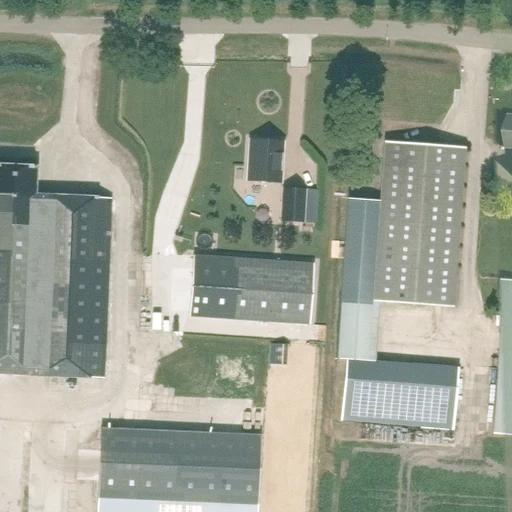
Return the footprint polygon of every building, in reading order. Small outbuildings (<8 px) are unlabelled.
[(280,182),(282,142),(250,139),(248,180),(280,182)] [(347,199),(340,298),(453,306),(464,147),(439,145),(384,141),(380,202),(347,199)] [(0,372),(104,377),(111,198),(35,195),(36,165),(0,163),(0,372)] [(304,223),(306,189),(282,188),(280,221),(304,223)] [(189,317),(310,325),(314,264),(193,256),(189,317)] [(502,318),(493,433),(511,434),(511,280),(504,280),(502,318)] [(204,401),(206,353),(168,352),(167,400),(204,401)] [(344,358),(340,422),(361,423),(454,430),(458,366),(381,361),(344,358)] [(97,511),(257,511),(258,503),(261,435),(101,428),(98,496),(97,511)]
